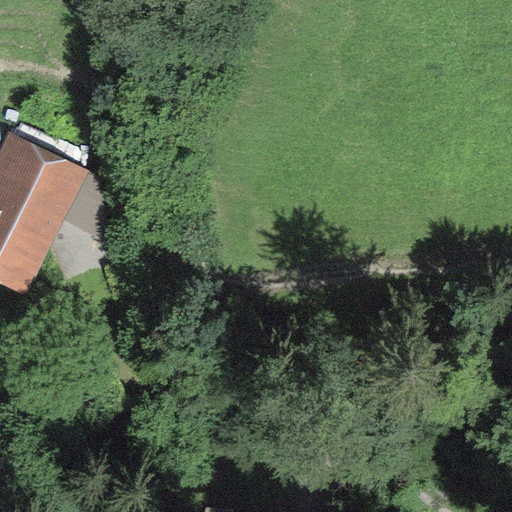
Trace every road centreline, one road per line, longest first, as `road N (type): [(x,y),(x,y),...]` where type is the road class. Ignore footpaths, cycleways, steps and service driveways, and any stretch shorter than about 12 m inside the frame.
road 1 (track): [(118,111),(194,255),(230,274),(511,242)]
road 2 (track): [(481,511),(444,474),(387,453),(330,471),(308,511)]
